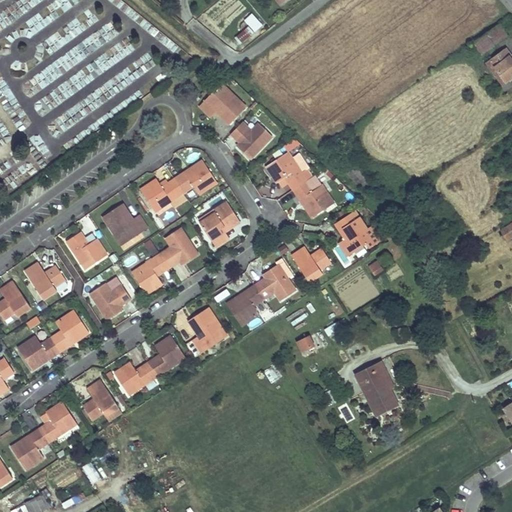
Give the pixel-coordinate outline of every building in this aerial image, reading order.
[(247,20),(256,30),(261,25),(252,15),(247,20)] [(499,25),(474,42),(483,54),(507,37),(499,25)] [(243,42),(254,32),(250,27),(238,36),(243,42)] [(491,61),(492,62),(507,82),(511,77),(511,57),(511,56),(511,55),(507,49),(491,61)] [(489,64),(503,84),(507,82),(492,62),(489,64)] [(228,93),(230,91),(222,83),(220,85),(228,93)] [(228,93),(220,85),(200,106),(212,117),(217,112),(213,108),(216,105),(233,121),(247,107),(230,91),(228,93)] [(213,108),(217,112),(230,124),(233,121),(216,105),(213,108)] [(232,133),(238,139),(249,127),(243,122),(232,133)] [(252,131),(241,142),(237,146),(251,159),(273,136),(260,123),(252,131)] [(241,142),(252,131),(249,127),(238,139),(241,142)] [(338,141),(327,149),(328,152),(340,144),(338,141)] [(290,183),(294,189),(307,181),(292,158),(290,160),(286,154),(267,166),(278,182),(280,181),(286,177),(290,183)] [(175,179),(184,193),(194,186),(200,194),(218,183),(203,160),(190,169),(194,174),(189,177),(185,172),(175,179)] [(506,162),(498,167),(503,174),(511,169),(506,162)] [(194,174),(190,169),(185,172),(189,177),(194,174)] [(286,177),(280,181),(284,187),(290,183),(286,177)] [(184,193),(175,179),(163,187),(158,179),(141,189),(154,209),(160,205),(161,208),(184,193)] [(308,202),(304,205),(313,218),(334,203),(322,185),(314,190),(307,181),(294,189),(301,200),(305,197),(308,202)] [(220,229),(239,217),(228,201),(208,214),(210,217),(201,223),(216,246),(230,237),(226,231),(222,233),(220,229)] [(133,219),(123,204),(120,206),(132,225),(136,223),(133,219)] [(120,206),(104,216),(122,245),(142,232),(145,238),(151,233),(140,215),(133,219),(136,223),(132,225),(120,206)] [(356,210),(340,220),(353,240),(348,243),(346,239),(339,243),(348,256),(375,239),(356,210)] [(199,220),(201,223),(210,217),(208,214),(199,220)] [(222,233),(226,231),(241,221),(239,217),(220,229),(222,233)] [(340,220),(336,223),(346,239),(348,243),(353,240),(340,220)] [(511,236),(511,223),(501,230),(507,240),(511,236)] [(166,238),(172,246),(181,261),(184,265),(199,255),(181,228),(166,238)] [(68,241),(82,263),(85,262),(89,268),(108,255),(97,239),(89,244),(81,232),(68,241)] [(151,256),(158,251),(150,239),(143,244),(151,256)] [(181,261),(172,246),(168,249),(177,263),(181,261)] [(313,257),(312,255),(307,247),(293,256),(310,281),(323,272),(321,269),(331,262),(324,250),(313,257)] [(322,248),(312,255),(313,257),(324,250),(322,248)] [(177,263),(168,249),(161,254),(170,268),(177,263)] [(161,254),(138,268),(140,271),(134,274),(147,294),(163,283),(158,275),(170,268),(161,254)] [(283,257),(278,261),(279,263),(287,275),(292,271),(283,257)] [(377,258),(367,264),(375,275),(384,268),(377,258)] [(47,275),(46,273),(39,263),(26,272),(44,299),(58,290),(55,286),(66,280),(58,268),(47,275)] [(264,273),(266,278),(271,286),(267,288),(262,281),(255,285),(264,299),(275,292),(281,301),(297,290),(287,275),(279,263),(264,273)] [(57,265),(46,273),(47,275),(58,268),(57,265)] [(271,286),(266,278),(262,281),(267,288),(271,286)] [(0,289),(6,299),(8,301),(0,306),(0,313),(5,320),(16,313),(18,316),(32,307),(14,280),(0,289)] [(121,306),(112,292),(107,284),(91,294),(108,320),(124,310),(121,306)] [(116,290),(125,303),(132,298),(123,285),(116,290)] [(264,299),(255,285),(227,304),(242,326),(261,314),(255,305),(264,299)] [(227,289),(214,295),(216,300),(229,293),(227,289)] [(125,303),(116,290),(112,292),(121,306),(125,303)] [(209,308),(193,318),(204,336),(200,338),(199,336),(192,340),(201,353),(225,338),(219,329),(222,327),(209,308)] [(62,331),(53,337),(62,351),(71,345),(67,340),(72,336),(76,342),(90,333),(75,311),(57,323),(62,331)] [(28,327),(40,322),(38,315),(26,320),(28,327)] [(40,317),(45,326),(48,324),(43,315),(40,317)] [(193,318),(189,321),(199,336),(200,338),(204,336),(193,318)] [(219,329),(225,338),(228,336),(222,327),(219,329)] [(295,339),(301,351),(315,344),(309,333),(295,339)] [(33,370),(47,361),(44,355),(48,353),(51,358),(62,351),(53,337),(42,344),(37,336),(18,348),(33,370)] [(71,345),(76,342),(72,336),(67,340),(71,345)] [(161,354),(149,362),(158,376),(180,362),(178,359),(185,355),(172,336),(156,346),(161,354)] [(0,394),(9,388),(4,380),(2,377),(13,370),(6,359),(0,362),(0,394)] [(158,376),(149,362),(137,370),(131,362),(115,373),(128,392),(134,388),(135,391),(158,376)] [(387,385),(391,383),(381,363),(357,374),(362,384),(365,382),(370,392),(367,394),(377,415),(397,405),(389,389),(387,385)] [(2,377),(4,380),(15,372),(13,370),(2,377)] [(89,388),(96,399),(97,401),(85,408),(93,420),(104,412),(107,416),(120,408),(102,379),(89,388)] [(365,382),(362,384),(367,394),(370,392),(365,382)] [(96,399),(84,406),(85,408),(97,401),(96,399)] [(52,420),(40,428),(49,442),(71,428),(69,425),(76,421),(63,402),(47,412),(52,420)] [(347,405),(340,408),(346,421),(353,418),(347,405)] [(98,427),(107,421),(103,415),(94,421),(98,427)] [(28,443),(25,439),(12,447),(27,469),(45,457),(39,449),(49,442),(40,428),(29,435),(32,440),(28,443)] [(0,486),(0,487),(13,478),(0,457),(0,486)] [(81,465),(91,483),(100,478),(91,460),(81,465)] [(133,497),(140,494),(135,482),(127,485),(133,497)] [(46,493),(20,503),(22,511),(43,511),(42,509),(51,506),(46,493)] [(63,506),(81,500),(79,494),(61,499),(63,506)]
